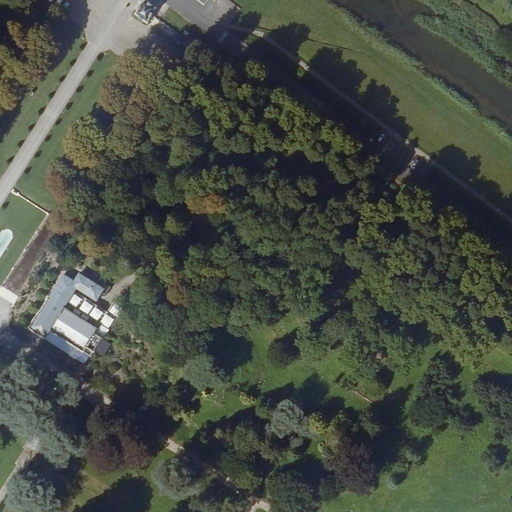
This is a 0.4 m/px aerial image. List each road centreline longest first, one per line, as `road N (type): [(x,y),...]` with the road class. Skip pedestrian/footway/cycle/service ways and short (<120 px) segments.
road 1 (unclassified): [(195,11),(511,249)]
road 2 (track): [(279,511),(71,382)]
